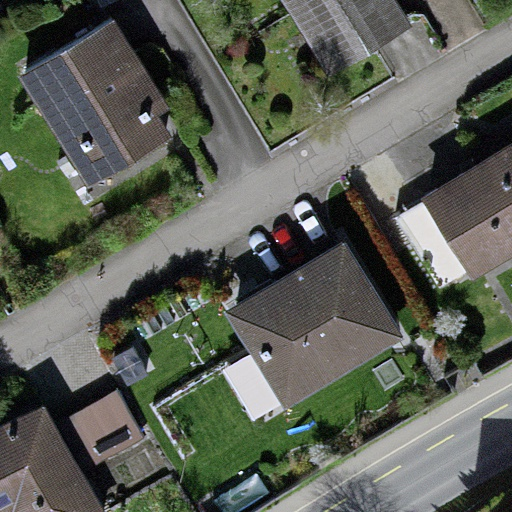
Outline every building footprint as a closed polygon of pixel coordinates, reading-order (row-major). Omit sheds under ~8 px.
[(384,0),(270,0),(326,84),(406,32),(384,0)] [(106,37),(21,85),(83,193),(168,145),(106,37)] [(511,258),(511,145),(416,200),(465,285),(511,258)] [(395,351),(338,247),(227,309),(284,412),(395,351)] [(40,407),(0,431),(0,511),(110,511),(85,471),(132,442),(108,403),(57,435),(40,407)]
